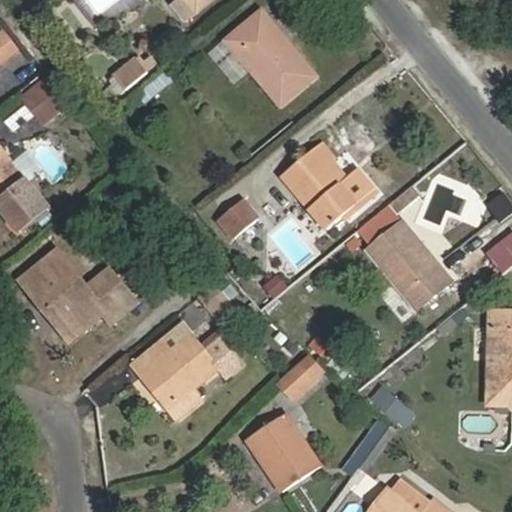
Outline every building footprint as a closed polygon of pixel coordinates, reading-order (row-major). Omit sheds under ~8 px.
[(178,0),(176,0),(171,8),(191,22),(197,14),(178,0)] [(185,0),(197,13),(212,0),(185,0)] [(263,14),(228,42),(281,107),(316,79),(287,44),(283,48),(268,30),(273,26),(263,14)] [(287,44),(273,26),(268,30),(283,48),(287,44)] [(4,36),(0,39),(0,63),(1,65),(17,52),(4,36)] [(128,94),(159,68),(143,50),(113,75),(128,94)] [(144,102),(175,86),(169,75),(138,91),(144,102)] [(34,116),(57,98),(45,83),(22,100),(34,116)] [(65,108),(57,98),(34,116),(43,126),(65,108)] [(330,161),(320,148),(285,178),(327,230),(357,205),(342,187),(347,182),(330,161)] [(3,151),(0,152),(0,209),(21,234),(50,210),(3,151)] [(244,201),(220,220),(236,239),(259,220),(244,201)] [(369,252),(416,310),(450,281),(436,263),(403,224),(369,252)] [(511,232),(487,251),(504,274),(511,268),(511,232)] [(94,300),(87,290),(58,253),(28,276),(53,309),(46,314),(61,333),(76,322),(83,332),(104,315),(113,324),(138,304),(118,280),(94,300)] [(94,300),(118,280),(111,271),(87,290),(94,300)] [(272,300),(289,288),(279,274),(262,287),(272,300)] [(230,304),(208,275),(191,289),(212,317),(230,304)] [(21,282),(46,314),(53,309),(28,276),(21,282)] [(498,331),(496,406),(511,406),(511,312),(490,312),(490,331),(498,331)] [(76,322),(61,333),(70,343),(83,332),(76,322)] [(163,342),(134,367),(178,420),(202,401),(194,391),(219,370),(227,380),(243,367),(222,341),(206,353),(193,337),(172,353),(163,342)] [(327,364),(344,381),(357,367),(341,351),(327,364)] [(307,362),(280,386),(294,403),(323,378),(307,362)] [(382,388),(371,403),(408,429),(419,413),(382,388)] [(286,416),(247,442),(282,493),(320,467),(286,416)] [(368,480),(396,430),(376,419),(348,469),(368,480)] [(403,483),(394,495),(417,511),(424,511),(431,504),(403,483)] [(389,491),(373,511),(447,511),(433,501),(431,504),(424,511),(417,511),(394,495),(389,491)]
